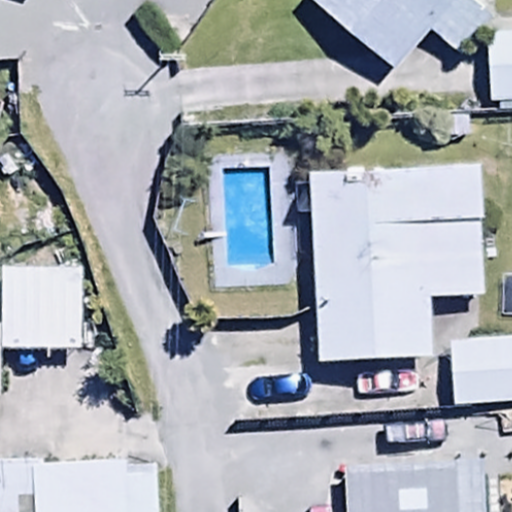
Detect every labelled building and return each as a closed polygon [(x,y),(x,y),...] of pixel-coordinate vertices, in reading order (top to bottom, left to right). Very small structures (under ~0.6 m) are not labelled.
[(493,20),(468,0),(307,0),(305,4),(394,75),(425,37),(458,63),(493,20)] [(496,110),(496,117),(511,116),(511,34),(487,35),(488,111),(496,110)] [(482,171),(310,176),(317,373),(435,369),(433,307),(486,305),(482,171)] [(0,277),(0,288),(0,357),(82,360),(85,280),(0,277)] [(511,348),(449,352),(452,415),(511,412),(511,348)] [(482,511),(481,466),(347,472),(348,511),(482,511)] [(157,511),(157,468),(35,470),(35,511),(157,511)] [(0,511),(13,511),(12,469),(0,469),(0,511)]
